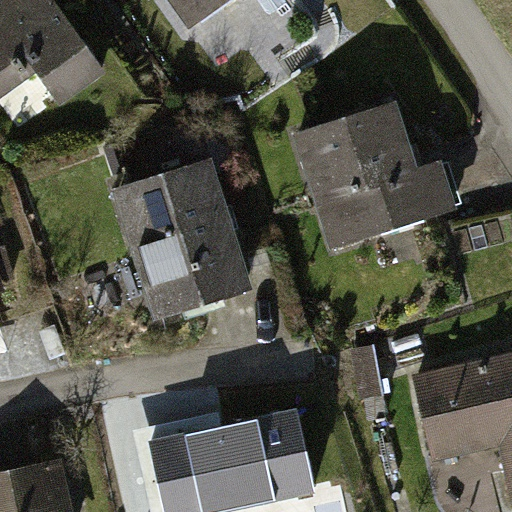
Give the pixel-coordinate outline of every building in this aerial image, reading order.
[(53,0),(0,0),(0,91),(17,115),(96,57),(53,0)] [(183,0),(195,17),(220,0),(183,0)] [(411,103),(307,132),(339,244),(464,208),(449,156),(428,162),(411,103)] [(208,159),(120,187),(161,315),(249,288),(208,159)] [(511,351),(422,373),(442,455),(507,440),(511,459),(511,351)] [(301,409),(182,436),(199,511),(201,511),(319,486),(301,409)] [(71,511),(61,463),(0,476),(0,511),(71,511)]
